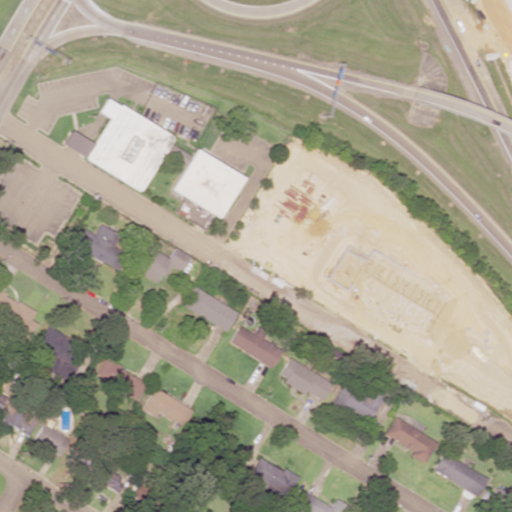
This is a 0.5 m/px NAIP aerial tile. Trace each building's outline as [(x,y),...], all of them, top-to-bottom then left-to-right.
[(57,146),(138,191),(159,153),(180,164),(185,155),(165,144),(170,135),(103,98),(95,112),(105,118),(90,144),(66,131),(57,146)] [(165,191),(213,218),(236,177),(188,149),(165,191)] [(80,229),(71,247),(106,265),(121,238),(96,225),(91,234),(80,229)] [(153,283),(157,274),(162,276),(167,267),(178,272),(186,255),(170,247),(165,257),(143,247),(131,272),(153,283)] [(233,312),(189,287),(178,306),(222,332),(233,312)] [(33,311),(0,293),(0,321),(26,336),(33,323),(27,320),(33,311)] [(268,368),(278,351),(235,325),(225,343),(268,368)] [(82,348),(45,326),(35,343),(71,365),(82,348)] [(274,377),(318,402),(329,384),(286,358),(274,377)] [(142,382),(101,360),(91,379),(132,401),(142,382)] [(365,421),(384,391),(370,382),(361,396),(341,383),(331,399),(365,421)] [(152,411),(178,426),(188,410),(149,388),(137,410),(149,417),(152,411)] [(33,418),(7,406),(0,420),(0,424),(25,436),(33,418)] [(434,442),(391,417),(381,435),(409,451),(407,455),(421,464),(434,442)] [(65,438),(39,423),(29,441),(55,455),(65,438)] [(79,469),(86,457),(74,451),(68,463),(79,469)] [(473,497),(484,479),(439,452),(429,470),(473,497)] [(293,479),(256,457),(246,473),(271,488),(267,494),(280,501),(293,479)] [(106,472),(109,464),(98,459),(89,481),(113,491),(119,478),(106,472)] [(511,511),(511,494),(511,497),(491,488),(483,507),(493,511),(511,511)] [(150,497),(127,489),(122,503),(145,511),(150,497)] [(327,507),(299,490),(291,504),(303,511),(343,511),(346,507),(332,499),(327,507)]
